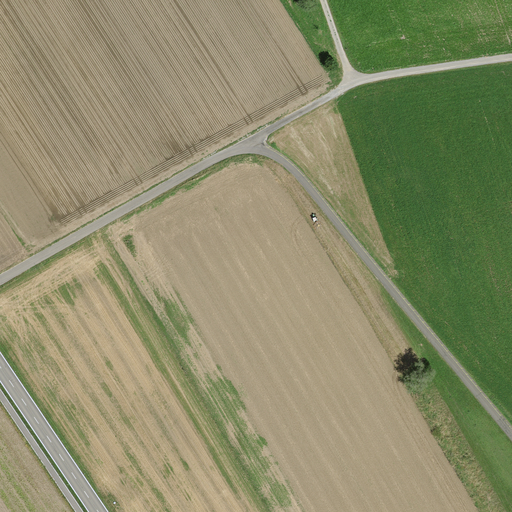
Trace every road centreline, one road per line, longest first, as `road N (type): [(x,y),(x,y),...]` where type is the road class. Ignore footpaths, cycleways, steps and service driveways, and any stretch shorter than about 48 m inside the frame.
road 1 (unclassified): [(511,429),(310,187),(285,160),(252,144),(223,152),(0,276)]
road 2 (secondary): [(0,365),(99,511)]
road 3 (track): [(355,79),(511,54)]
road 4 (track): [(252,144),(355,79)]
